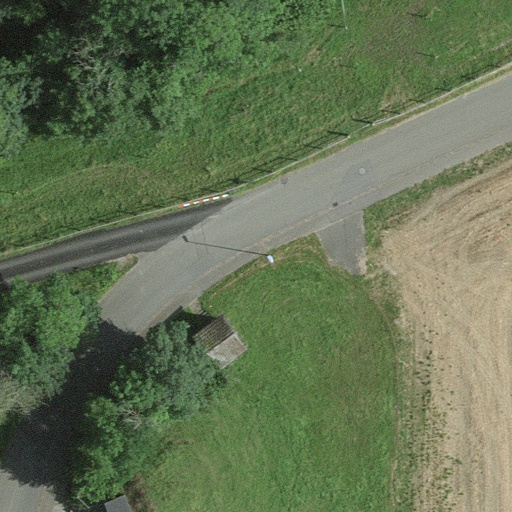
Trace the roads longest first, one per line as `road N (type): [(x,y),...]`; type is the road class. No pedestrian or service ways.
road 1 (residential): [(511,99),(211,243),(129,306),(61,383),(14,511)]
road 2 (track): [(0,271),(116,238),(211,243)]
